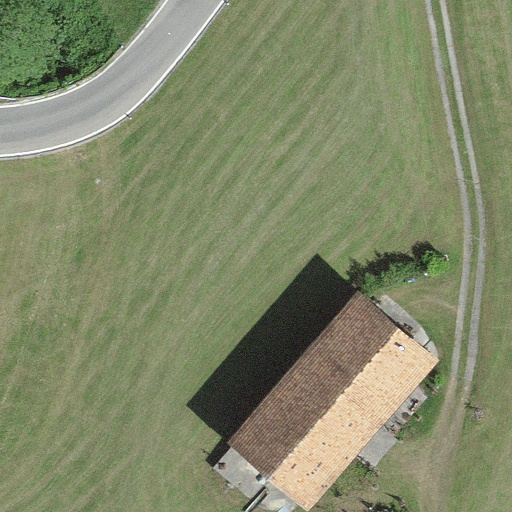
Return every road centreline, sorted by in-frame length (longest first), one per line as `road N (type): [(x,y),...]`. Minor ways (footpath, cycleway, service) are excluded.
road 1 (track): [(428,0),(452,106),(472,263),(452,511)]
road 2 (tertiary): [(198,0),(134,82),(105,104),(72,122),(0,136)]
